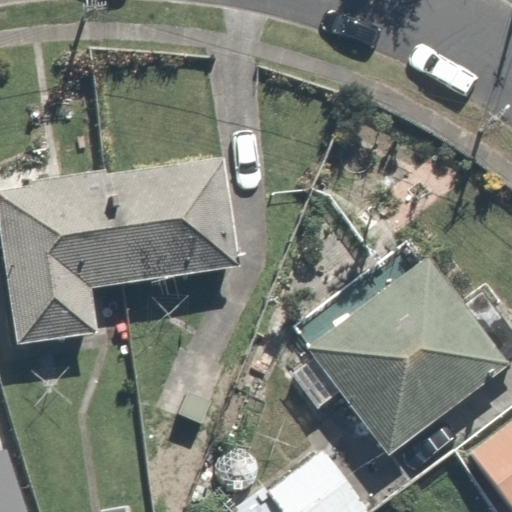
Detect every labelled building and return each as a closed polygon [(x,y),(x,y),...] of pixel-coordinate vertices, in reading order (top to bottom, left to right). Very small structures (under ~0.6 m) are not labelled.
[(222,154),(107,172),(124,283),(239,265),(222,154)] [(0,187),(0,232),(16,345),(97,333),(90,288),(124,283),(107,172),(0,187)] [(427,254),(305,347),(388,455),(510,362),(427,254)] [(209,402),(186,393),(178,414),(201,423),(209,402)] [(511,423),(473,452),(511,505),(511,423)] [(0,511),(29,511),(7,449),(0,451),(0,511)] [(367,511),(368,511),(324,451),(267,492),(281,511),(367,511)] [(281,511),(267,492),(264,488),(231,511),(281,511)]
